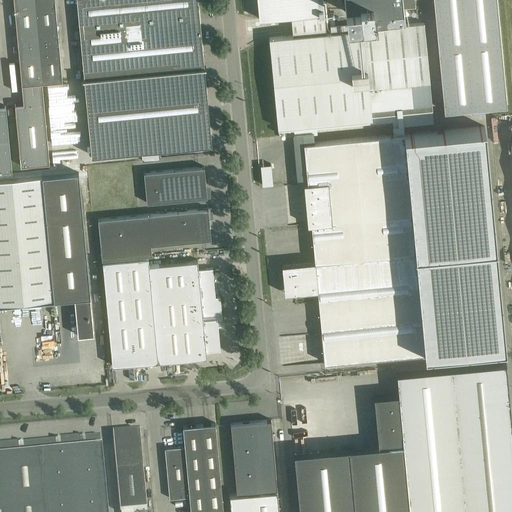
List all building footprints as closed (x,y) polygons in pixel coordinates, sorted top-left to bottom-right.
[(34,2),(34,0),(13,0),(23,104),(15,105),(16,118),(20,166),(50,163),(42,83),(34,2)] [(76,0),(91,155),(212,144),(198,0),(76,0)] [(291,15),(293,35),(269,37),(278,127),(372,118),(369,88),(430,82),(424,22),(326,32),(322,0),(257,0),(259,18),(291,15)] [(344,0),(345,12),(402,6),(402,4),(415,3),(414,0),(344,0)] [(433,0),(444,112),(507,106),(496,0),(433,0)] [(62,81),(55,1),(34,2),(42,83),(62,81)] [(332,30),(348,28),(347,21),(332,23),(332,30)] [(0,171),(12,171),(11,167),(7,124),(6,106),(0,106),(0,171)] [(315,263),(283,266),(285,284),(287,284),(287,287),(290,290),(294,289),(294,291),(317,289),(324,363),(425,353),(505,346),(485,126),(404,134),(404,133),(304,142),(315,263)] [(147,203),(197,198),(207,197),(204,166),(144,172),(147,203)] [(79,173),(42,176),(0,180),(0,305),(54,300),(54,301),(74,299),(78,335),(94,334),(79,173)] [(208,208),(148,214),(98,218),(102,261),(148,257),(152,256),(150,245),(211,239),(208,208)] [(148,257),(102,261),(112,365),(207,356),(206,350),(220,348),(218,324),(222,323),(222,324),(223,324),(220,296),(215,297),(213,268),(198,269),(197,260),(149,264),(148,257)] [(511,511),(511,426),(506,363),(397,373),(399,394),(374,396),(378,445),(293,453),(299,511),(511,511)] [(230,511),(279,511),(271,420),(231,423),(231,433),(237,494),(229,494),(230,511)] [(185,446),(165,448),(166,458),(169,498),(189,496),(190,511),(223,511),(215,423),(199,424),(183,426),(185,446)] [(125,511),(147,510),(139,430),(113,433),(120,511),(125,511)] [(0,511),(108,511),(102,446),(101,446),(100,435),(80,437),(80,436),(60,438),(60,439),(18,443),(18,442),(0,443),(0,511)] [(106,486),(107,494),(112,493),(112,488),(117,487),(116,485),(106,486)]
